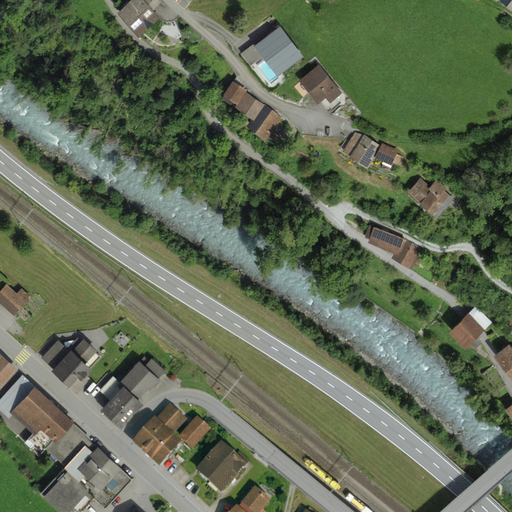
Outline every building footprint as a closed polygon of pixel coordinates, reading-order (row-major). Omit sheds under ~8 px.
[(146,0),(112,0),(109,3),(122,20),(147,0),(146,0)] [(511,0),(496,0),(511,13),(511,11),(511,0)] [(278,26),(246,46),(266,78),(298,59),(278,26)] [(316,63),(292,80),(308,103),(317,97),(325,104),(338,95),(316,63)] [(223,81),(213,94),(223,103),(234,90),(223,81)] [(239,92),(225,106),(240,120),(253,105),(239,92)] [(258,104),(239,125),(253,138),(272,118),(258,104)] [(352,133),(336,154),(356,168),(372,147),(352,133)] [(393,154),(375,145),(368,158),(386,167),(393,154)] [(416,179),(401,192),(422,215),(444,197),(431,182),(424,188),(416,179)] [(402,240),(371,222),(364,234),(395,252),(402,240)] [(407,238),(396,257),(411,266),(423,246),(407,238)] [(15,295),(5,286),(0,292),(0,302),(16,315),(30,297),(20,289),(15,295)] [(491,303),(471,318),(484,335),(504,321),(491,303)] [(74,343),(89,356),(98,345),(84,332),(74,343)] [(511,343),(493,355),(509,380),(511,377),(511,343)] [(63,351),(47,372),(74,392),(89,369),(63,351)] [(0,384),(14,371),(0,357),(0,384)] [(136,362),(123,378),(144,394),(156,377),(136,362)] [(121,385),(99,409),(121,428),(142,404),(121,385)] [(69,421),(31,387),(13,407),(50,441),(69,421)] [(208,432),(194,420),(178,438),(191,450),(208,432)] [(176,445),(160,431),(139,455),(156,469),(176,445)] [(237,475),(223,463),(228,455),(218,444),(191,473),(215,498),(237,475)] [(115,469),(92,448),(74,467),(96,489),(115,469)] [(60,511),(84,488),(63,469),(40,493),(59,511),(60,511)] [(253,490),(239,506),(245,511),(259,511),(267,503),(253,490)]
